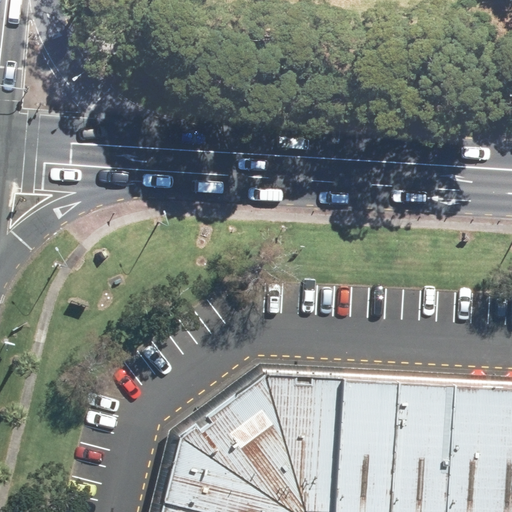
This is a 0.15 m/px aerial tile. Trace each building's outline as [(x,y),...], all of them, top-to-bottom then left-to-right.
[(331,507),(341,370),(260,364),(178,424),(294,511),(305,505),(331,507)] [(331,507),(388,511),(397,374),(341,370),(331,507)] [(407,511),(445,511),(454,378),(397,374),(388,511),(407,511)] [(511,511),(511,382),(454,378),(445,511),(511,511)] [(293,511),(294,511),(178,424),(156,511),(293,511)]
